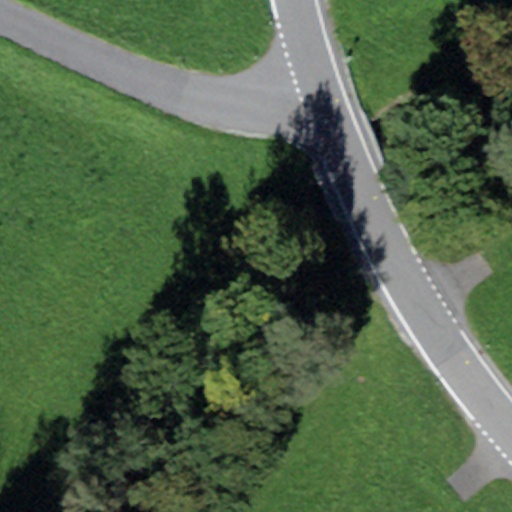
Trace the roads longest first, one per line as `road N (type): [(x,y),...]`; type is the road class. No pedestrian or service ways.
road 1 (residential): [(511,420),(417,305),(314,94)]
road 2 (residential): [(314,94),(227,97),(147,74),(0,3)]
